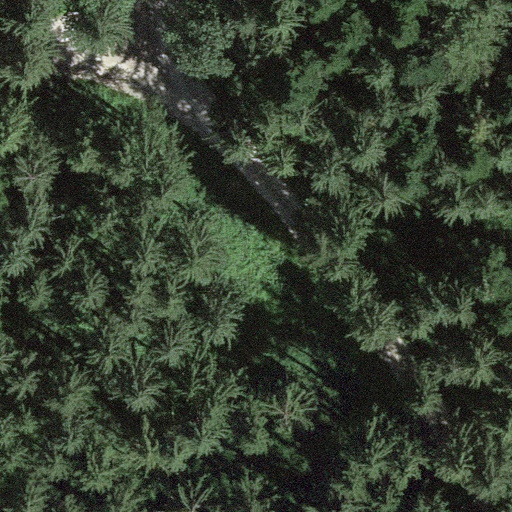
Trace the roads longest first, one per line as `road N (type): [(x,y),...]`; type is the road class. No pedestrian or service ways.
road 1 (track): [(499,511),(347,276),(243,155),(120,37)]
road 2 (track): [(120,37),(90,52),(0,55)]
